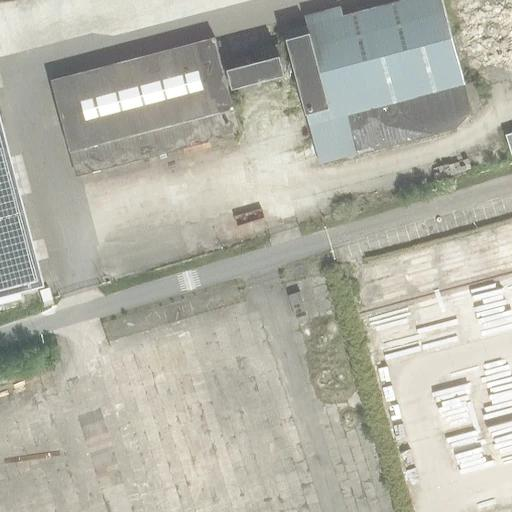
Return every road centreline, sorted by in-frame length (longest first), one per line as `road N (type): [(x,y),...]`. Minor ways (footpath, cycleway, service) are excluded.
road 1 (unclassified): [(0,340),(511,190)]
road 2 (unknown): [(79,317),(27,50),(52,31),(178,0)]
road 3 (unknown): [(485,0),(510,68),(496,112),(465,146),(272,197),(287,256)]
road 4 (unknown): [(61,237),(272,197)]
